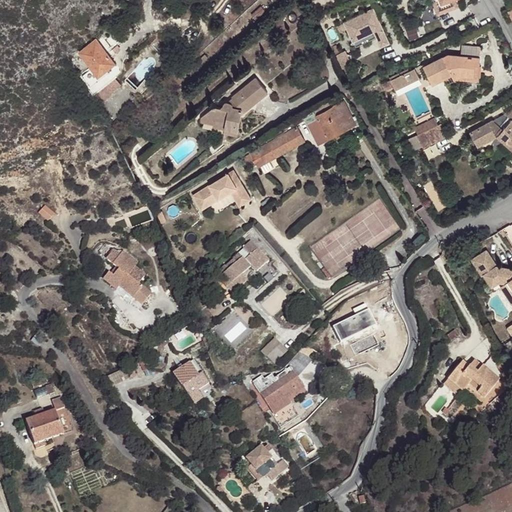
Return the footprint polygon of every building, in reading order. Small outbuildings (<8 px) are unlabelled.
[(374,9),(367,12),(370,18),(377,15),(374,9)] [(367,12),(345,23),(347,29),(356,47),(377,37),(382,47),(390,43),(377,15),(370,18),(367,12)] [(345,23),(336,27),(338,33),(347,29),(345,23)] [(84,76),(91,84),(111,68),(117,63),(112,57),(117,53),(118,53),(122,50),(118,46),(114,49),(108,41),(103,45),(98,39),(81,53),(94,68),(84,76)] [(461,47),(460,57),(479,59),(480,48),(461,47)] [(473,77),(477,77),(481,77),(481,68),(479,68),(479,59),(460,57),(447,56),(423,68),(431,86),(450,76),(452,81),(454,80),(459,77),(473,78),(473,77)] [(111,68),(91,84),(93,87),(113,71),(111,68)] [(413,70),(390,81),(394,89),(395,91),(418,80),(413,70)] [(202,122),(215,125),(219,122),(227,124),(226,129),(236,131),(239,115),(243,116),(243,114),(244,114),(270,93),(258,79),(234,98),(235,99),(230,103),(228,104),(226,105),(225,107),(223,109),(216,107),(203,117),(202,122)] [(394,89),(390,81),(381,86),(385,93),(394,89)] [(118,83),(109,91),(113,97),(123,89),(118,83)] [(109,91),(98,99),(103,105),(113,97),(109,91)] [(355,128),(340,103),(304,124),(318,149),(355,128)] [(495,124),(481,132),(489,146),(492,144),(499,139),(511,150),(511,113),(507,116),(510,120),(502,130),(495,124)] [(416,133),(419,140),(439,130),(436,123),(416,133)] [(419,140),(417,141),(423,151),(424,153),(449,141),(442,128),(439,130),(419,140)] [(305,143),(297,130),(251,156),(257,166),(258,169),(305,143)] [(489,146),(481,132),(472,137),(480,151),(489,146)] [(511,150),(499,139),(492,144),(511,161),(511,150)] [(416,155),(423,151),(417,141),(411,144),(416,155)] [(251,156),(245,159),(250,169),(257,166),(251,156)] [(234,173),(229,176),(234,184),(240,181),(234,173)] [(229,176),(194,198),(200,207),(208,202),(210,207),(231,194),(241,208),(252,201),(240,181),(234,184),(229,176)] [(208,202),(200,207),(202,212),(210,207),(208,202)] [(48,206),(40,213),(49,222),(56,215),(48,206)] [(238,256),(245,263),(258,252),(251,244),(238,256)] [(218,280),(227,290),(232,286),(237,291),(247,283),(242,277),(250,270),(247,266),(249,265),(257,275),(269,265),(258,252),(245,263),(238,256),(233,260),(234,261),(226,268),(225,268),(217,274),(221,279),(218,280)] [(118,279),(116,277),(110,273),(105,279),(121,293),(124,290),(146,310),(156,299),(143,288),(150,280),(141,271),(144,267),(129,254),(125,258),(119,253),(112,261),(121,270),(124,273),(118,279)] [(501,287),(507,289),(511,296),(511,274),(498,272),(487,255),(473,265),(483,281),(485,280),(493,292),(501,287)] [(121,270),(116,277),(118,279),(124,273),(121,270)] [(511,296),(507,289),(502,293),(511,307),(511,296)] [(452,342),(460,336),(457,331),(449,337),(452,342)] [(266,355),(272,364),(287,353),(281,345),(266,355)] [(288,364),(290,367),(297,378),(313,360),(299,353),(288,364)] [(194,405),(204,398),(200,391),(211,384),(194,358),(173,373),(194,405)] [(465,382),(481,396),(497,379),(480,365),(475,371),(467,364),(461,358),(444,377),(458,389),(461,385),(465,382)] [(475,371),(480,365),(472,358),(467,364),(475,371)] [(508,373),(503,363),(497,366),(503,376),(508,373)] [(297,378),(290,367),(275,377),(272,374),(264,379),(262,375),(254,381),(284,426),(301,414),(288,394),(294,388),(292,385),(299,381),(297,378)] [(453,394),(458,389),(444,377),(440,382),(453,394)] [(477,400),(481,396),(465,382),(461,385),(477,400)] [(53,401),(57,410),(65,407),(62,398),(53,401)] [(37,417),(27,421),(36,446),(38,451),(47,447),(45,443),(66,435),(57,410),(45,414),(37,417)] [(451,448),(450,447),(445,442),(435,451),(438,455),(440,458),(451,448)] [(251,466),(261,480),(266,475),(272,482),(288,469),(283,462),(277,467),(261,447),(245,459),(251,466)] [(257,482),(261,480),(251,466),(247,469),(257,482)]
